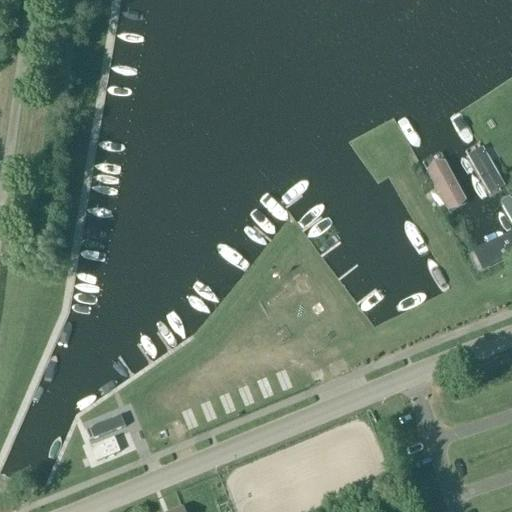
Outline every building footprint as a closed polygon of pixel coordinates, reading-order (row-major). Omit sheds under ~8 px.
[(479,142),(460,152),(490,203),(494,201),(508,192),(479,142)] [(441,164),(422,175),(446,219),(467,208),(441,164)] [(494,201),(511,229),(511,198),(508,192),(494,201)] [(511,230),(465,256),(477,278),(511,260),(511,230)] [(120,418),(85,432),(86,434),(89,442),(89,443),(119,431),(125,429),(121,420),(120,418)] [(114,441),(92,450),(97,464),(119,455),(114,441)]
